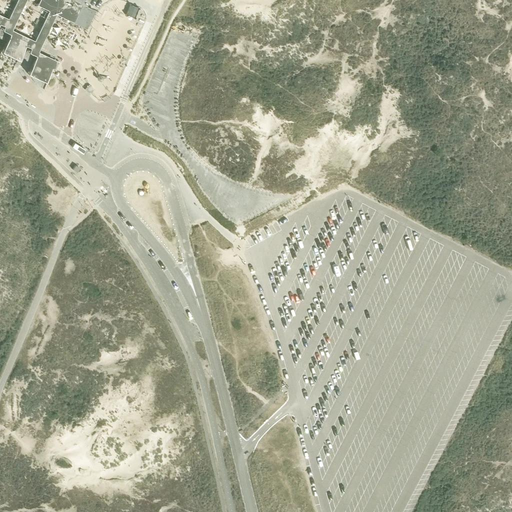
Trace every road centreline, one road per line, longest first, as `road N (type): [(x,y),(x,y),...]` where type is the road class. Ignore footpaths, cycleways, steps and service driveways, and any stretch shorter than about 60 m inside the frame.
road 1 (unclassified): [(207,331),(166,181),(148,164),(129,167),(118,180)]
road 2 (unclassified): [(252,511),(207,331)]
road 3 (unclassified): [(118,180),(124,208),(178,275),(207,331)]
road 4 (unclassified): [(118,180),(0,94)]
